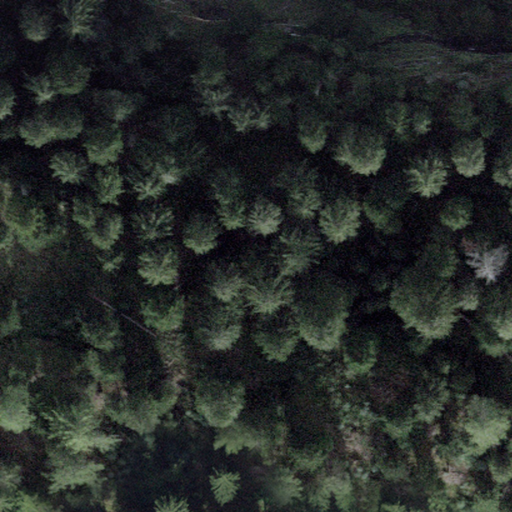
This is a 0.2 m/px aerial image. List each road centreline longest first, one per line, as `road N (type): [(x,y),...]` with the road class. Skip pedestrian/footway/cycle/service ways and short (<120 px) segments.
road 1 (trunk): [(433,511),(356,431),(187,281),(0,143)]
road 2 (track): [(251,511),(0,504)]
